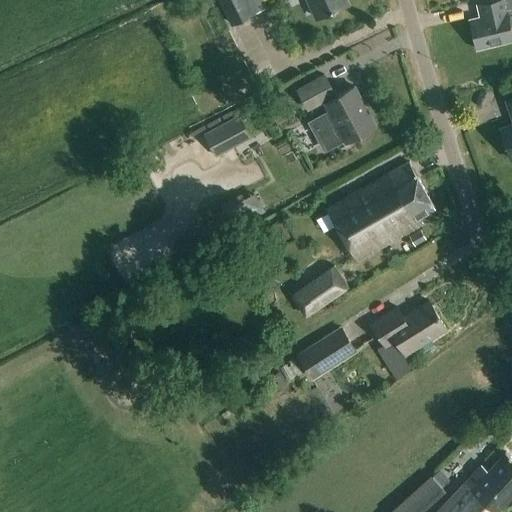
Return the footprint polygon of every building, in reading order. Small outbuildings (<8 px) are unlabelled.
[(189,0),(177,6),(183,17),(205,5),(201,0),(189,0)] [(218,0),(231,27),(268,9),(263,0),(218,0)] [(307,0),(317,19),(348,4),(345,0),(307,0)] [(511,0),(505,0),(477,6),(480,18),(469,21),(476,50),(511,41),(511,34),(511,28),(511,27),(511,0)] [(324,102),(329,111),(311,121),(328,151),(345,142),(346,143),(376,128),(354,88),(336,97),(324,76),(297,90),(308,110),(324,102)] [(511,99),(506,102),(511,118),(511,125),(500,130),(505,142),(503,143),(501,147),(504,154),(507,155),(509,155),(511,161),(511,160),(511,99)] [(251,139),(239,116),(204,135),(216,158),(251,139)] [(437,211),(409,163),(327,209),(357,262),(423,224),(421,220),(437,211)] [(237,222),(265,207),(256,190),(228,205),(237,222)] [(426,240),(421,231),(410,238),(414,246),(426,240)] [(243,258),(236,245),(218,254),(225,268),(243,258)] [(334,267),(292,295),(306,316),(348,288),(334,267)] [(409,359),(407,355),(447,330),(429,302),(403,318),(397,308),(371,324),(384,345),(377,350),(390,371),(409,359)] [(300,357),(312,377),(355,351),(342,330),(300,357)] [(496,511),(511,495),(511,459),(505,453),(488,472),(481,466),(437,511),(496,511)] [(416,511),(442,488),(431,477),(392,511),(416,511)] [(451,486),(428,511),(436,511),(456,490),(451,486)]
